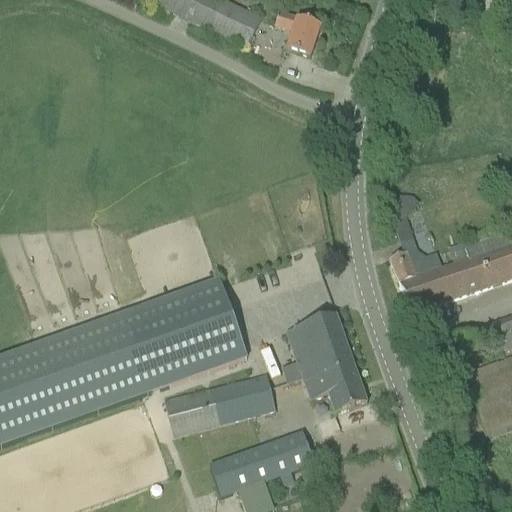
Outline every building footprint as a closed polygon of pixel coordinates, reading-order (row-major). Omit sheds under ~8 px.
[(132,0),(245,53),(260,22),(215,0),(132,0)] [(278,18),(277,20),(273,31),(291,37),(285,55),(308,63),(319,31),(296,23),(296,24),(278,18)] [(388,207),(400,240),(424,231),(413,199),(388,207)] [(414,281),(406,256),(388,264),(398,288),(410,318),(511,284),(511,233),(463,251),(467,263),(414,281)] [(0,453),(245,364),(216,284),(0,362),(0,453)] [(285,338),(296,368),(280,373),(286,389),(301,384),(309,406),(327,400),(334,420),(366,409),(334,320),(285,338)] [(511,324),(455,344),(462,369),(511,351),(511,324)] [(511,362),(482,373),(463,380),(486,443),(511,433),(511,362)] [(266,380),(163,404),(172,439),(173,443),(274,416),(266,380)] [(302,441),(213,472),(222,500),(236,495),(237,498),(280,483),(283,493),(294,488),(291,479),(312,471),(302,441)]
